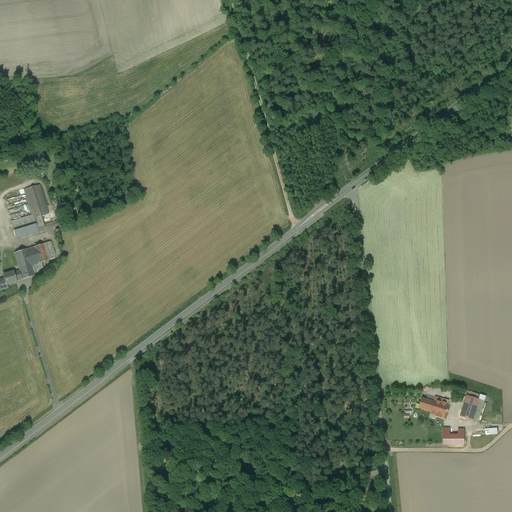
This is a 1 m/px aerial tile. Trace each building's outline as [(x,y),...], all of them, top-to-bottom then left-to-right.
[(44,215),(35,186),(24,190),(31,215),(32,215),(34,222),(37,232),(45,230),(43,222),(42,222),(41,216),(44,215)] [(31,215),(11,222),(13,228),(34,222),(32,215),(31,215)] [(49,220),(43,222),(45,230),(62,225),(61,220),(49,223),(49,220)] [(34,222),(13,228),(16,239),(37,232),(34,222)] [(51,242),(45,244),(50,260),(55,259),(53,254),(55,254),(51,242)] [(45,244),(14,253),(19,270),(41,263),(50,260),(45,244)] [(41,263),(19,270),(22,280),(35,276),(34,274),(44,270),(41,263)] [(19,270),(3,275),(4,279),(6,284),(22,280),(19,270)] [(467,396),(461,416),(473,420),(479,400),(467,396)] [(479,400),(473,420),(478,422),(486,397),(480,396),(479,400)] [(439,398),(435,397),(434,402),(431,412),(430,414),(436,416),(436,417),(441,418),(441,417),(444,418),(448,405),(447,404),(439,402),(440,399),(439,398)] [(434,402),(422,399),(421,405),(419,409),(431,412),(434,402)] [(450,435),(444,435),(444,445),(463,445),(463,435),(458,435),(450,435)]
